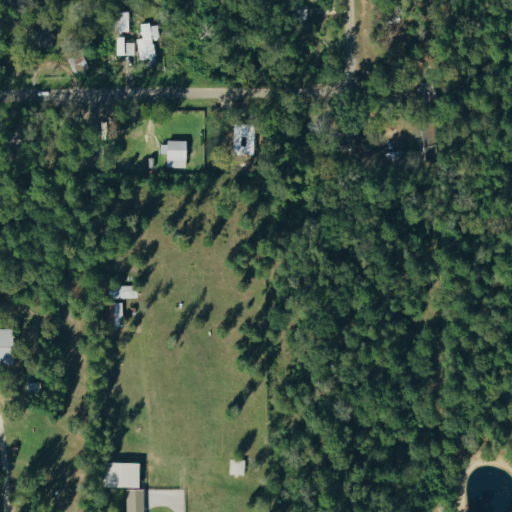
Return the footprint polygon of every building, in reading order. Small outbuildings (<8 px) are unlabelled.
[(53,20),(39,21),(41,45),(54,45),(53,20)] [(137,37),(140,58),(156,56),(154,38),(161,37),(159,21),(142,24),(143,37),(137,37)] [(119,54),(135,54),(135,41),(127,42),(127,35),(119,36),(119,54)] [(163,152),(169,152),(169,166),(190,166),(190,140),(163,140),(163,152)] [(138,284),(111,285),(111,297),(139,297),(138,284)] [(124,302),(110,301),(110,325),(124,325),(124,302)] [(0,362),(19,362),(18,327),(0,327),(0,362)] [(144,486),(144,461),(110,461),(109,486),(144,486)] [(146,511),(147,488),(129,488),(129,511),(146,511)]
